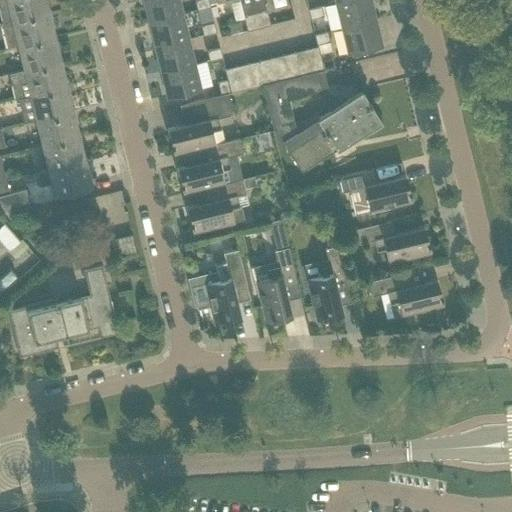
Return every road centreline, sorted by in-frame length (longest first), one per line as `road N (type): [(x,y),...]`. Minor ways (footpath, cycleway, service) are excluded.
road 1 (residential): [(180,367),(482,352),(496,337),(421,0)]
road 2 (residential): [(11,478),(511,445)]
road 3 (residential): [(180,367),(99,0)]
road 4 (residential): [(0,408),(180,367)]
